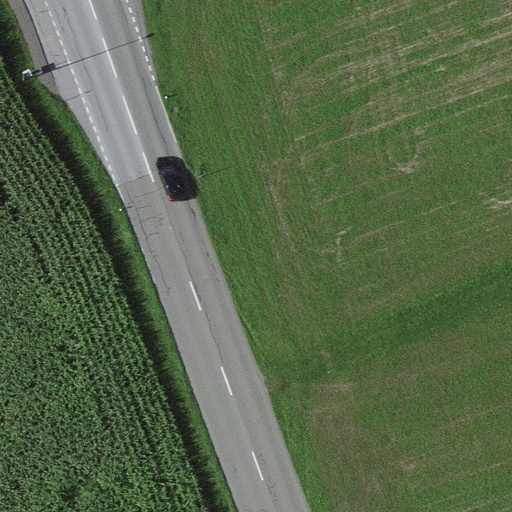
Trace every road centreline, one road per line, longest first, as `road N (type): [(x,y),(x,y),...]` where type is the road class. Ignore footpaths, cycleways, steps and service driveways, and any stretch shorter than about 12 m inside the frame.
road 1 (primary): [(88,0),(272,511)]
road 2 (track): [(228,393),(511,270)]
